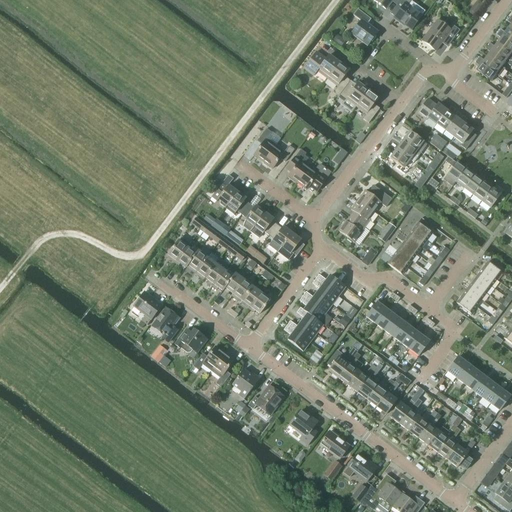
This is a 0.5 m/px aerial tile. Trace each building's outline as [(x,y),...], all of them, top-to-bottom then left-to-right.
[(375,0),(374,2),(385,10),(392,0),(397,0),(399,1),(400,0),(375,0)] [(408,7),(412,0),(400,0),(399,1),(396,6),(401,9),(393,19),(400,24),(401,23),(411,31),(421,17),(408,7)] [(367,25),(371,20),(357,10),(353,16),(360,22),(351,34),(367,46),(377,33),(367,25)] [(454,27),(450,31),(436,21),(421,41),(436,52),(445,38),(451,42),(459,31),(454,27)] [(511,31),(509,29),(506,33),(501,30),(499,32),(511,42),(511,31)] [(511,42),(499,32),(497,36),(501,39),(498,43),(511,53),(511,42)] [(511,61),(509,59),(511,54),(511,53),(498,43),(495,47),(490,44),(489,46),(508,61),(506,63),(511,67),(511,65),(511,61)] [(506,63),(508,61),(489,46),(486,50),(491,53),(488,57),(502,68),(506,63)] [(325,60),(322,57),(316,53),(303,70),(313,77),(316,72),(327,80),(339,64),(328,56),(325,60)] [(505,70),(502,68),(488,57),(485,61),(480,58),(478,60),(497,75),(497,76),(500,78),(505,70)] [(496,77),(497,76),(497,75),(478,60),(476,64),(481,67),(477,72),(491,82),(495,77),(496,77)] [(347,86),(350,82),(344,77),(349,71),(339,64),(327,80),(337,88),(333,94),(338,98),(347,85),(347,86)] [(351,113),(355,108),(368,91),(358,84),(353,90),(347,86),(347,85),(338,98),(344,102),(341,105),(351,113)] [(366,116),(363,120),(368,124),(379,110),(373,105),(378,99),(368,91),(355,108),(366,116)] [(436,125),(448,110),(443,106),(442,108),(437,105),(436,107),(427,100),(417,114),(426,121),(428,119),(436,125)] [(451,115),(452,113),(448,110),(436,125),(445,132),(455,118),(451,115)] [(460,119),(459,121),(455,118),(445,132),(453,138),(465,123),(460,119)] [(468,128),(470,126),(465,123),(453,138),(462,144),(460,147),(466,151),(476,137),(471,133),(472,131),(468,128)] [(267,139),(271,134),(266,130),(257,142),(261,146),(253,156),(262,163),(275,146),(267,139)] [(416,151),(423,143),(409,132),(404,139),(403,139),(402,141),(416,151)] [(410,160),(416,151),(402,141),(400,143),(401,143),(396,150),(395,149),(410,160)] [(436,143),(433,147),(438,150),(440,152),(443,148),(441,146),(436,143)] [(284,163),(294,151),(288,147),(284,152),(275,146),(262,163),(263,164),(263,165),(266,168),(268,167),(271,170),(280,159),(284,163)] [(403,169),(410,160),(395,149),(394,152),(389,159),(403,169)] [(452,160),(457,158),(445,149),(442,153),(452,160)] [(291,163),(285,171),(290,174),(288,177),(297,184),(310,167),(305,163),(308,159),(304,156),(306,154),(300,150),(291,163)] [(342,160),(347,154),(341,150),(337,156),(342,160)] [(456,164),(452,160),(448,158),(444,162),(452,168),(446,176),(455,183),(466,169),(464,167),(463,168),(456,163),(456,164)] [(331,173),(323,167),(321,166),(317,166),(314,170),(310,167),(297,184),(306,191),(308,188),(316,193),(331,173)] [(464,189),(474,176),(467,171),(468,170),(466,169),(455,183),(464,189)] [(472,196),(483,182),(481,180),(480,181),(474,176),(464,189),(472,196)] [(438,185),(431,179),(427,185),(434,190),(438,185)] [(491,189),(485,184),(485,183),(483,182),(472,196),(481,202),(491,189)] [(225,209),(236,194),(227,187),(226,188),(221,184),(211,198),(216,202),(218,199),(220,201),(220,205),(225,209)] [(386,208),(392,200),(373,186),(368,194),(365,192),(358,201),(374,213),(380,204),(386,208)] [(491,189),(481,202),(490,209),(500,196),(493,191),(494,190),(491,188),(491,189)] [(245,201),(236,194),(225,209),(234,215),(236,212),(241,216),(249,205),(244,201),(245,201)] [(374,213),(358,201),(351,211),(354,213),(350,218),(365,229),(370,222),(369,219),(374,213)] [(249,233),(263,215),(254,208),(249,205),(241,216),(246,219),(245,220),(243,228),(249,233)] [(268,236),(277,225),(272,222),(272,221),(263,215),(249,233),(258,239),(264,233),(268,236)] [(354,244),(365,229),(350,218),(346,223),(345,222),(338,232),(347,239),(346,240),(351,244),(352,242),(354,244)] [(195,219),(190,225),(200,232),(205,226),(195,219)] [(426,241),(432,234),(417,224),(412,231),(426,241)] [(277,254),(291,235),(282,229),(281,229),(277,225),(268,236),(273,240),(268,247),(277,254)] [(200,232),(196,236),(199,238),(203,234),(209,238),(213,232),(205,226),(200,232)] [(225,237),(230,231),(224,226),(219,232),(225,237)] [(421,248),(426,241),(412,231),(407,237),(421,248)] [(213,232),(209,238),(217,245),(222,239),(213,232)] [(389,237),(385,234),(380,240),(384,243),(389,237)] [(293,255),(296,257),(304,246),(299,243),(300,242),(291,235),(277,254),(288,262),(293,255)] [(416,255),(421,248),(407,237),(402,244),(416,255)] [(175,264),(188,248),(190,245),(181,238),(168,256),(172,259),(171,261),(175,264)] [(226,251),(231,245),(222,239),(217,245),(226,251)] [(411,262),(416,255),(402,244),(397,251),(411,262)] [(235,258),(239,252),(231,245),(226,251),(235,258)] [(196,255),(188,248),(175,264),(180,268),(181,266),(186,269),(188,266),(196,255)] [(207,258),(198,251),(196,255),(188,266),(192,269),(191,271),(195,274),(207,258)] [(406,268),(411,262),(397,251),(392,258),(406,268)] [(241,263),(246,257),(239,252),(235,258),(241,263)] [(216,265),(219,261),(220,260),(210,253),(207,258),(195,274),(200,278),(201,276),(205,279),(216,265)] [(401,276),(406,268),(392,258),(387,265),(401,276)] [(212,287),(227,268),(219,261),(216,265),(205,279),(209,282),(208,284),(212,287)] [(496,281),(501,274),(487,263),(482,270),(496,281)] [(233,278),(235,274),(227,268),(212,287),(217,291),(218,289),(223,292),(225,289),(233,278)] [(491,287),(496,281),(482,270),(477,277),(491,287)] [(274,278),(265,271),(261,277),(269,283),(274,278)] [(232,297),(244,281),(235,274),(233,278),(225,289),(229,292),(228,294),(232,297)] [(318,276),(315,280),(338,297),(345,288),(329,277),(326,281),(318,276)] [(486,294),(491,287),(477,277),(471,283),(486,294)] [(315,280),(312,284),(319,290),(316,294),(332,306),(338,297),(315,280)] [(242,302),(253,288),(244,281),(232,297),(237,301),(238,299),(242,302)] [(481,301),(486,294),(471,283),(466,290),(481,301)] [(250,311),(262,294),(253,288),(242,302),(246,305),(245,307),(250,311)] [(476,308),(481,301),(466,290),(461,297),(476,308)] [(144,293),(133,308),(145,316),(141,322),(145,325),(146,326),(161,306),(144,293)] [(305,293),(302,297),(325,315),(332,306),(316,294),(313,299),(305,293)] [(262,294),(250,311),(254,314),(256,312),(260,315),(271,301),(262,294)] [(302,297),(299,302),(306,307),(303,311),(303,312),(319,323),(325,315),(302,297)] [(470,315),(476,308),(461,297),(456,304),(470,315)] [(375,325),(385,310),(376,304),(366,318),(375,325)] [(351,308),(345,316),(351,320),(351,319),(355,314),(357,312),(351,308)] [(173,328),(179,320),(165,309),(152,327),(164,336),(162,339),(168,343),(177,332),(173,328)] [(300,309),(296,314),(303,319),(300,323),(316,335),(322,326),(319,323),(303,312),(303,311),(300,309)] [(383,331),(394,317),(385,310),(375,325),(383,331)] [(392,338),(403,323),(394,317),(383,331),(392,338)] [(290,322),(287,326),(309,343),(316,335),(300,323),(297,328),(290,322)] [(401,344),(411,330),(403,323),(392,338),(401,344)] [(287,326),(283,331),(290,336),(287,341),(302,353),(309,343),(287,326)] [(409,350),(420,336),(411,330),(401,344),(409,350)] [(184,333),(175,345),(180,349),(185,353),(193,359),(196,354),(207,341),(193,331),(189,336),(184,333)] [(511,345),(511,334),(509,332),(503,339),(511,345)] [(331,347),(337,338),(338,338),(333,334),(326,343),(331,347)] [(418,357),(429,343),(420,336),(409,350),(418,357)] [(211,372),(224,354),(215,347),(207,358),(202,355),(193,367),(198,371),(202,366),(211,372)] [(161,348),(153,359),(158,363),(166,352),(161,348)] [(336,352),(327,365),(331,368),(328,372),(338,379),(357,354),(356,354),(357,353),(357,352),(352,349),(347,356),(348,357),(346,359),(341,355),(336,352)] [(317,352),(311,360),(317,364),(323,356),(317,352)] [(225,372),(234,361),(224,354),(211,372),(219,379),(215,384),(221,388),(230,375),(225,372)] [(357,354),(338,379),(347,387),(359,372),(358,372),(362,366),(357,362),(360,357),(357,354)] [(457,358),(446,372),(456,379),(467,365),(457,358)] [(376,369),(357,394),(367,401),(378,386),(372,381),(382,367),(379,365),(376,368),(376,369)] [(465,386),(475,371),(467,365),(456,379),(465,386)] [(359,372),(347,387),(357,394),(376,369),(376,368),(372,366),(364,376),(359,372)] [(243,371),(232,385),(242,393),(239,396),(244,400),(259,380),(259,379),(258,380),(254,376),(253,378),(243,371)] [(473,392),(484,378),(475,371),(465,386),(473,392)] [(482,399),(493,384),(484,378),(473,392),(482,399)] [(378,386),(367,401),(376,408),(395,383),(395,382),(395,383),(394,384),(394,383),(390,381),(383,390),(378,386)] [(395,383),(376,408),(386,415),(397,400),(391,396),(399,385),(395,383)] [(491,405),(501,391),(493,384),(482,399),(491,405)] [(255,397),(248,406),(253,410),(256,405),(270,415),(283,398),(268,387),(262,396),(259,400),(255,397)] [(501,391),(490,405),(497,411),(499,412),(510,398),(501,391)] [(414,406),(399,425),(409,433),(419,418),(413,414),(421,403),(418,400),(414,405),(414,406)] [(400,403),(389,418),(399,425),(414,406),(414,405),(410,403),(406,408),(400,403)] [(295,419),(289,426),(290,426),(293,428),(303,436),(300,441),(307,446),(316,434),(311,430),(316,423),(309,417),(308,418),(300,412),(298,415),(296,414),(294,418),(295,419)] [(419,418),(409,433),(416,438),(418,440),(437,415),(433,412),(425,422),(419,418)] [(437,415),(418,440),(428,447),(439,433),(438,432),(433,428),(441,417),(437,415)] [(439,433),(428,447),(438,454),(452,435),(452,434),(456,429),(462,421),(457,418),(449,428),(450,429),(448,432),(442,428),(438,432),(439,433)] [(452,435),(438,454),(447,461),(458,447),(452,442),(456,437),(460,432),(456,429),(452,434),(452,435)] [(321,443),(319,446),(339,460),(348,447),(329,433),(321,443)] [(458,447),(447,461),(456,468),(459,465),(466,470),(473,461),(472,460),(466,456),(467,454),(468,453),(475,444),(472,442),(470,442),(467,446),(463,451),(458,447)] [(347,468),(343,474),(349,479),(354,473),(357,475),(357,477),(365,483),(377,468),(371,464),(370,465),(357,455),(347,468)] [(500,456),(499,458),(506,463),(504,465),(505,466),(511,471),(509,474),(511,476),(511,462),(509,460),(502,455),(500,456)] [(341,467),(335,463),(327,473),(333,478),(341,467)] [(494,464),(492,468),(499,473),(502,470),(494,464)] [(487,474),(485,477),(492,483),(495,479),(487,474)] [(509,474),(502,484),(511,491),(511,476),(509,474)] [(368,491),(358,503),(364,508),(366,506),(371,500),(378,505),(386,511),(388,511),(392,508),(403,493),(396,488),(395,490),(392,487),(395,483),(386,475),(375,490),(371,487),(368,491)] [(496,496),(493,501),(501,507),(507,511),(509,511),(511,508),(511,491),(502,484),(494,495),(496,496)] [(354,498),(353,499),(358,503),(368,491),(361,486),(356,493),(357,494),(354,498)] [(403,493),(392,508),(397,511),(418,511),(424,504),(415,497),(411,502),(408,499),(409,498),(403,493)]
